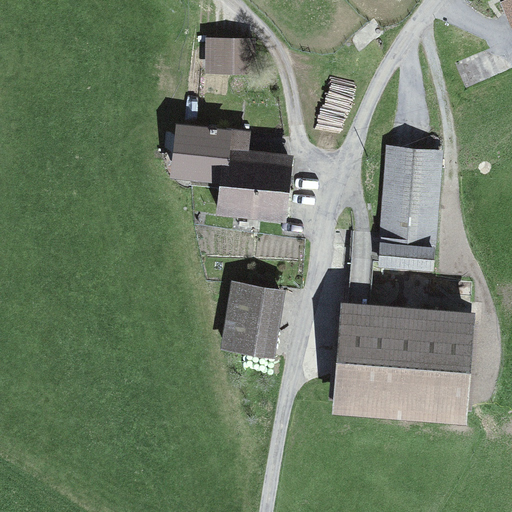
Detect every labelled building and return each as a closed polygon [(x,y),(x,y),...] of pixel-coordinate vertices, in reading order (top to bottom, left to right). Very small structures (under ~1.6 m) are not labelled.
[(511,0),(498,0),(511,32),(511,0)] [(256,38),(206,36),(205,73),(256,74),(256,38)] [(215,213),(286,222),(293,156),(248,151),(250,131),(174,123),(168,177),(219,183),(215,213)] [(446,147),(388,144),(381,266),(439,269),(446,147)] [(350,297),(371,298),(372,262),(352,261),(350,297)] [(286,290),(233,281),(220,348),(274,358),(286,290)] [(475,313),(340,302),(332,412),(467,424),(475,313)]
